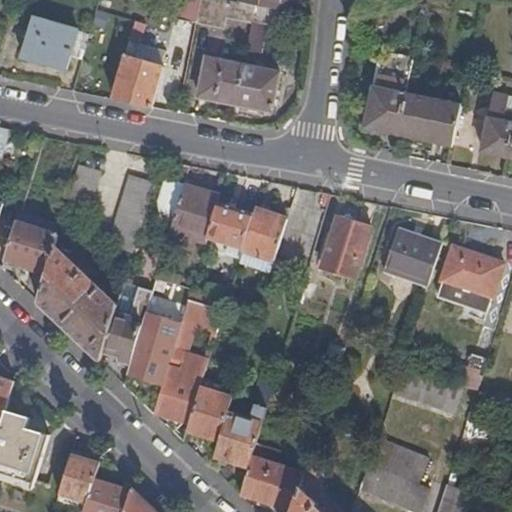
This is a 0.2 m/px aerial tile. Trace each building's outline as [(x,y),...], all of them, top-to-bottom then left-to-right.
[(201,0),(180,0),(176,21),(197,25),(201,0)] [(256,6),(241,4),(222,0),(201,0),(197,25),(226,31),(228,20),(253,25),(256,6)] [(283,0),(242,0),(241,4),(256,6),(281,11),(283,0)] [(280,28),(283,12),(281,11),(256,6),(253,25),(247,56),(261,59),(268,25),(280,28)] [(139,11),(113,98),(152,108),(164,68),(162,67),(135,60),(140,44),(149,14),(139,11)] [(67,70),(70,58),(77,32),(34,20),(23,58),(67,70)] [(70,58),(83,62),(90,36),(77,32),(70,58)] [(135,60),(162,67),(166,52),(140,44),(135,60)] [(407,96),(415,60),(392,56),(390,68),(379,67),(367,129),(399,135),(407,96)] [(200,98),(237,106),(245,67),(208,59),(200,98)] [(245,67),(237,106),(273,113),(281,74),(245,67)] [(510,158),(511,149),(511,98),(496,95),(483,153),(510,158)] [(463,107),(407,96),(399,135),(455,147),(463,107)] [(101,172),(79,166),(66,208),(88,215),(101,172)] [(134,253),(155,183),(131,176),(110,245),(134,253)] [(179,205),(185,185),(163,177),(157,201),(159,219),(173,223),(176,215),(164,211),(167,201),(179,205)] [(222,196),(185,184),(185,185),(179,205),(176,215),(173,223),(170,232),(207,244),(209,238),(219,205),(222,196)] [(176,215),(179,205),(167,201),(164,211),(176,215)] [(255,216),(219,205),(209,238),(245,250),(255,216)] [(288,220),(257,211),(255,216),(245,250),(244,252),(275,262),(276,260),(288,220)] [(61,226),(22,214),(7,263),(16,266),(46,275),(55,245),(61,226)] [(372,228),(340,217),(324,267),(357,278),(372,228)] [(430,287),(444,245),(399,229),(385,271),(430,287)] [(46,275),(38,303),(101,362),(103,352),(116,311),(118,304),(55,245),(46,275)] [(493,299),(504,265),(454,248),(436,299),(485,316),(491,298),(493,299)] [(287,263),(276,260),(275,262),(272,272),(283,276),(287,263)] [(7,263),(4,271),(13,274),(16,266),(7,263)] [(125,386),(156,415),(190,301),(193,291),(181,287),(183,278),(160,269),(152,293),(129,369),(125,386)] [(138,288),(135,297),(130,316),(116,311),(103,352),(120,357),(118,365),(129,369),(152,293),(138,288)] [(121,293),(118,304),(116,311),(130,316),(135,297),(121,293)] [(156,415),(185,442),(189,430),(205,379),(224,316),(225,312),(190,301),(156,415)] [(330,345),(322,370),(338,376),(347,350),(330,345)] [(477,391),(486,360),(471,355),(460,385),(477,391)] [(459,387),(402,367),(393,394),(453,415),(462,388),(476,393),(477,391),(460,385),(459,387)] [(252,458),(276,379),(265,376),(252,420),(229,414),(221,440),(216,457),(250,468),(252,458)] [(14,382),(0,377),(0,431),(6,410),(14,382)] [(221,440),(229,414),(237,389),(205,379),(189,430),(221,440)] [(6,410),(0,431),(0,471),(37,482),(51,434),(27,428),(30,417),(6,410)] [(377,439),(360,490),(414,511),(422,511),(430,489),(420,486),(430,460),(377,439)] [(102,464),(73,454),(60,496),(88,505),(95,481),(96,481),(102,464)] [(306,475),(252,458),(250,468),(242,495),(260,500),(260,504),(273,508),(274,505),(294,511),(306,475)] [(310,463),(306,475),(294,511),(293,511),(322,511),(317,507),(319,504),(312,498),(323,467),(310,463)] [(95,481),(88,505),(86,511),(126,511),(133,492),(96,481),(95,481)] [(467,511),(473,493),(446,485),(437,511),(467,511)] [(156,511),(133,490),(133,492),(126,511),(156,511)] [(476,492),(472,504),(483,507),(486,495),(476,492)]
